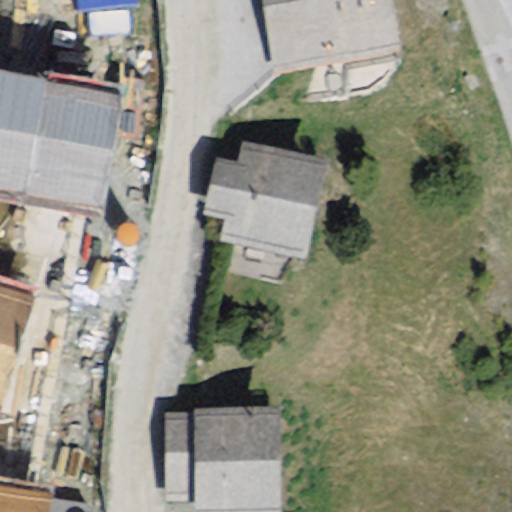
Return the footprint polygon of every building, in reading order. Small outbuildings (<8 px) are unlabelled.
[(291,0),(301,58),(381,45),(374,0),(291,0)] [(118,95),(0,71),(0,188),(96,208),(118,95)] [(327,163),(243,142),(237,164),(217,159),(203,214),(224,219),(218,243),(302,263),(327,163)] [(0,391),(29,291),(0,283),(0,391)] [(274,511),(275,417),(168,416),(166,509),(197,509),(196,511),(274,511)] [(41,511),(45,493),(0,485),(0,511),(41,511)]
